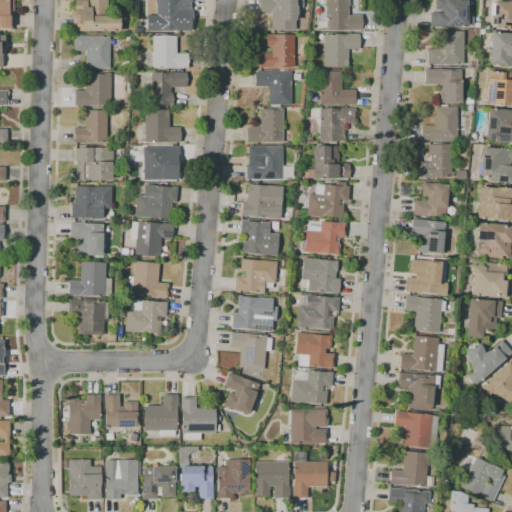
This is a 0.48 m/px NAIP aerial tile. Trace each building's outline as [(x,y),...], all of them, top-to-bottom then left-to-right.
[(11,31),(0,31),(0,0),(13,0),(13,11),(11,11),(11,31)] [(120,32),(75,32),(75,18),(76,18),(76,10),(75,10),(75,1),(75,0),(108,0),(108,15),(120,15),(120,32)] [(192,0),(193,30),(147,31),(147,15),(156,15),(156,0),(192,0)] [(295,30),(271,30),(271,12),(259,12),(259,0),(303,0),(303,9),(297,9),(297,16),(295,16),(295,30)] [(347,30),(326,30),(326,0),(349,0),(349,6),(348,6),(348,16),(362,15),(362,30),(347,30)] [(467,0),(467,27),(444,27),(444,26),(429,26),(429,12),(435,12),(435,0),(467,0)] [(511,29),(494,28),(495,18),(492,18),(494,1),(506,2),(506,1),(511,1),(511,29)] [(463,64),(427,64),(427,49),(439,49),(440,31),(463,31),(463,64)] [(511,66),(505,66),(506,65),(489,64),(492,32),(511,33),(511,66)] [(273,68),(258,68),(258,53),(271,53),(271,46),(267,46),(267,34),(272,34),(272,35),(294,35),(294,67),(273,67),(273,68)] [(347,67),(345,67),(345,66),(323,66),(323,35),(346,35),(346,34),(359,34),(359,49),(347,49),(347,67)] [(109,69),(85,69),(85,62),(85,59),(86,59),(86,51),(73,51),(73,35),(109,36),(109,43),(109,69)] [(187,68),(173,68),(152,68),(144,68),(144,57),(152,57),(152,36),(176,35),(176,53),(187,53),(187,68)] [(461,102),(438,103),(438,84),(425,84),(425,69),(461,69),(461,102)] [(355,105),(319,105),(319,71),(341,71),(341,90),(355,90),(355,105)] [(511,106),(485,104),(486,95),(484,95),(484,88),(486,88),(487,78),(488,71),(511,73),(511,81),(511,106)] [(275,107),(270,107),(270,105),(269,105),(269,89),(267,89),(267,87),(255,87),(255,72),(290,72),(291,105),(275,105),(275,107)] [(172,104),(168,104),(168,106),(151,106),(151,73),(168,73),(186,73),(186,87),(170,87),(170,93),(172,93),(172,104)] [(74,106),(74,91),(85,91),(85,87),(86,87),(86,74),(110,74),(110,106),(74,106)] [(313,90),(305,90),(306,80),(314,81),(313,90)] [(8,105),(0,105),(0,90),(8,90),(8,105)] [(456,140),(421,140),(421,125),(433,125),(433,123),(434,123),(434,107),(441,107),(441,105),(447,105),(447,106),(457,106),(456,140)] [(336,144),(330,144),(330,141),(319,141),(319,125),(317,125),(315,119),(312,119),(310,117),(310,115),(310,111),(310,109),(312,108),(320,108),(320,109),(340,109),(340,108),(356,108),(356,123),(343,123),(343,141),(336,141),(336,144)] [(511,144),(494,142),(494,140),(487,139),(487,137),(485,137),(488,108),(511,110),(511,144)] [(282,142),(246,143),(246,127),(260,127),(260,109),(282,109),(282,142)] [(166,143),(166,142),(145,142),(144,111),(168,110),(168,128),(180,127),(180,142),(166,143)] [(107,142),(74,143),(74,128),(85,128),(85,123),(83,123),(83,111),(106,111),(107,142)] [(451,177),(418,177),(418,162),(430,162),(430,157),(428,157),(428,144),(450,144),(450,171),(453,171),(453,176),(451,176),(451,177)] [(143,181),(143,147),(145,147),(145,145),(156,145),(156,147),(179,147),(179,178),(178,178),(178,180),(143,181)] [(246,179),(246,164),(247,164),(247,155),(248,155),(248,146),(281,146),(282,179),(250,179),(246,179)] [(313,180),(302,180),(302,170),(313,170),(313,146),(338,146),(338,152),(338,164),(349,164),(349,179),(335,179),(335,178),(313,178),(313,180)] [(511,182),(489,181),(489,177),(479,177),(481,163),(480,163),(481,147),(511,149),(511,163),(509,162),(508,166),(511,166),(511,182)] [(111,180),(86,180),(76,179),(77,161),(75,161),(75,148),(113,148),(113,168),(111,168),(111,180)] [(465,179),(455,179),(455,171),(465,171),(465,179)] [(342,218),(322,216),(322,217),(306,215),(308,194),(314,194),(315,184),(336,186),(336,182),(345,182),(345,186),(348,186),(347,201),(344,201),(342,218)] [(263,217),(248,216),(248,217),(240,216),(242,201),(244,202),(245,193),(246,193),(247,183),(251,184),(266,186),(266,185),(283,187),(279,220),(263,218),(263,217)] [(444,217),(426,215),(426,216),(412,215),(414,200),(426,201),(426,197),(421,197),(423,183),(448,185),(446,208),(445,208),(444,217)] [(170,219),(150,217),(134,216),(136,195),(143,196),(144,184),(154,185),(154,186),(171,187),(176,187),(175,202),(171,201),(170,219)] [(464,192),(457,192),(458,184),(465,185),(464,192)] [(77,218),(70,218),(71,204),(74,204),(74,200),(75,199),(75,195),(74,194),(74,189),(75,188),(75,187),(94,187),(111,187),(110,209),(102,209),(102,219),(91,219),(91,218),(77,218)] [(511,220),(476,218),(479,187),(496,188),(496,187),(511,187),(511,202),(509,201),(508,205),(511,205),(511,220)] [(442,254),(428,252),(428,253),(417,252),(419,238),(422,239),(423,234),(411,233),(412,219),(427,220),(427,221),(444,222),(442,254)] [(276,256),(259,254),(260,254),(245,252),(245,253),(242,253),(243,239),(244,239),(244,235),(239,235),(241,220),(246,221),(260,222),(270,222),(269,234),(278,235),(276,256)] [(159,257),(134,255),(136,240),(129,239),(131,222),(137,222),(137,221),(162,223),(173,224),(172,239),(160,238),(160,245),(161,245),(161,251),(159,251),(159,257)] [(338,255),(334,255),(334,254),(319,252),(319,254),(303,252),(305,230),(306,230),(307,225),(320,226),(320,221),(337,223),(338,222),(345,223),(344,237),(338,237),(338,244),(339,245),(338,255)] [(102,256),(76,255),(77,241),(81,241),(82,237),(70,237),(70,222),(84,223),(102,224),(102,256)] [(510,259),(484,257),(485,254),(478,253),(478,252),(475,251),(478,223),(511,225),(511,226),(511,242),(510,242),(509,250),(511,250),(510,259)] [(472,259),(461,257),(462,245),(465,247),(472,256),(472,259)] [(338,293),(331,293),(331,292),(315,291),(307,291),(307,287),(305,287),(305,281),(308,281),(308,280),(301,279),(303,257),(337,261),(336,271),(335,271),(335,278),(340,279),(338,293)] [(263,293),(258,293),(258,292),(240,290),(240,291),(234,290),(235,276),(240,276),(241,276),(241,272),(240,272),(241,259),(260,261),(260,260),(276,262),(274,284),(272,284),(272,289),(263,288),(263,293)] [(445,296),(436,295),(436,294),(419,292),(419,293),(405,292),(407,277),(414,278),(415,274),(409,273),(410,259),(426,261),(426,260),(441,262),(439,283),(446,283),(445,296)] [(167,298),(156,297),(156,296),(126,293),(128,276),(132,277),(134,261),(159,263),(157,283),(168,284),(167,298)] [(104,296),(80,295),(80,296),(68,295),(68,281),(80,281),(80,262),(105,263),(104,279),(111,279),(110,295),(104,295),(104,296)] [(506,298),(470,295),(472,266),(476,266),(476,264),(482,265),(482,262),(508,264),(506,285),(507,285),(506,298)] [(332,329),(313,327),(313,328),(296,327),(298,305),(299,306),(300,295),(306,295),(306,294),(315,295),(315,296),(332,298),(332,297),(339,297),(337,312),(332,312),(332,316),(333,316),(332,329)] [(271,331),(252,330),(252,329),(238,328),(238,329),(231,328),(232,313),(237,314),(238,307),(236,307),(237,295),(241,296),(241,297),(256,298),(256,297),(272,299),(272,307),(276,307),(275,321),(272,321),(271,331)] [(438,333),(413,331),(415,311),(403,310),(405,295),(417,296),(417,297),(441,300),(441,301),(445,301),(444,312),(440,311),(438,333)] [(102,335),(77,334),(78,315),(67,314),(68,299),(103,301),(103,303),(107,303),(107,320),(103,320),(102,335)] [(160,334),(141,332),(141,333),(124,331),(126,310),(129,310),(130,299),(141,300),(161,302),(161,301),(167,302),(165,317),(160,316),(160,321),(161,321),(160,334)] [(482,338),(465,337),(469,299),(501,302),(500,318),(495,317),(495,323),(496,323),(496,331),(494,331),(494,332),(482,331),(482,338)] [(263,370),(238,367),(240,348),(229,347),(230,332),(266,335),(266,338),(271,338),(270,351),(265,351),(263,370)] [(332,368),(324,367),(308,366),(308,367),(297,366),(298,354),(294,354),(296,332),(313,334),(327,336),(328,335),(331,335),(330,346),(329,346),(329,349),(325,348),(324,353),(334,354),(332,368)] [(441,372),(411,369),(411,370),(399,368),(400,354),(412,355),(412,348),(411,348),(411,341),(413,341),(414,336),(438,338),(437,344),(444,345),(441,372)] [(487,352),(501,340),(511,353),(475,386),(466,376),(472,371),(464,350),(466,349),(466,348),(478,343),(479,344),(483,342),(487,352)] [(511,401),(511,403),(492,393),(486,398),(477,388),(511,357),(511,401)] [(325,404),(306,402),(306,403),(290,402),(292,380),(294,380),(294,376),(299,372),(307,372),(307,370),(326,372),(332,372),(331,387),(325,387),(325,391),(326,391),(325,404)] [(248,414),(224,406),(229,393),(233,394),(235,391),(223,387),(228,372),(241,377),(241,378),(257,383),(256,386),(258,386),(248,414)] [(431,410),(406,408),(408,388),(396,387),(398,372),(433,376),(433,375),(440,376),(438,389),(433,388),(432,407),(431,407),(431,410)] [(8,417),(0,417),(0,380),(2,380),(2,400),(8,400),(8,417)] [(263,400),(255,397),(258,388),(266,391),(263,400)] [(89,434),(68,434),(68,418),(68,399),(78,399),(78,400),(81,400),(81,401),(85,401),(85,395),(100,395),(100,420),(89,420),(89,434)] [(137,428),(105,428),(105,409),(104,409),(104,395),(119,395),(119,407),(123,407),(123,402),(137,402),(137,428)] [(174,436),(159,436),(159,431),(143,431),(143,406),(149,406),(149,405),(155,405),(155,406),(162,406),(162,395),(177,395),(177,406),(177,431),(174,431),(174,436)] [(200,440),(184,440),(184,434),(182,434),(182,409),(181,409),(181,397),(196,397),(196,408),(215,408),(215,434),(200,434),(200,440)] [(290,409),(326,409),(326,427),(315,427),(315,429),(326,429),(326,444),(290,444),(290,409)] [(428,448),(403,446),(405,426),(394,426),(395,411),(408,412),(407,413),(431,415),(437,416),(435,444),(429,443),(428,448)] [(9,458),(5,458),(5,457),(0,457),(0,420),(9,420),(9,436),(9,458)] [(511,450),(506,450),(506,448),(501,448),(501,440),(497,440),(497,434),(493,434),(493,426),(509,426),(509,429),(511,429),(511,450)] [(135,442),(128,440),(130,432),(137,434),(135,442)] [(213,499),(198,499),(198,487),(194,487),(194,492),(180,492),(180,480),(178,480),(178,474),(180,474),(180,467),(178,467),(178,446),(197,446),(197,453),(188,453),(188,466),(203,466),(212,466),(212,484),(213,484),(213,499)] [(432,486),(425,486),(425,487),(401,484),(400,485),(389,484),(391,470),(402,471),(402,464),(401,464),(403,451),(428,453),(426,476),(433,477),(432,486)] [(307,498),(292,498),(292,486),(293,486),(293,466),(292,466),(292,464),(293,464),(293,452),(305,452),(305,462),(326,462),(326,487),(307,487),(307,498)] [(492,501),(479,495),(478,496),(461,487),(469,470),(459,466),(465,453),(475,458),(475,457),(503,470),(501,474),(504,476),(492,501)] [(7,498),(0,498),(0,460),(7,461),(7,475),(10,475),(10,483),(7,483),(7,498)] [(101,500),(86,500),(86,495),(82,495),(82,496),(69,496),(69,477),(68,477),(68,460),(89,460),(89,467),(101,467),(101,484),(100,484),(100,493),(101,493),(101,500)] [(119,499),(104,499),(104,492),(105,492),(105,476),(105,460),(137,460),(137,479),(136,479),(136,492),(137,492),(137,495),(127,495),(127,494),(124,494),(124,493),(119,493),(119,499)] [(231,498),(216,498),(216,491),(217,491),(217,467),(224,467),(224,460),(249,460),(249,474),(249,490),(249,494),(239,494),(239,493),(231,493),(231,498)] [(289,498),(274,498),(274,487),(268,487),(268,495),(254,495),(254,486),(254,462),(288,462),(288,486),(289,486),(289,498)] [(157,499),(142,499),(142,485),(142,467),(175,467),(175,497),(160,497),(160,487),(157,487),(157,499)] [(422,511),(397,511),(398,504),(387,503),(388,488),(429,492),(428,504),(423,504),(422,511)] [(452,511),(453,509),(449,508),(450,491),(458,492),(467,496),(466,504),(472,505),(472,507),(487,509),(486,511),(452,511)]
